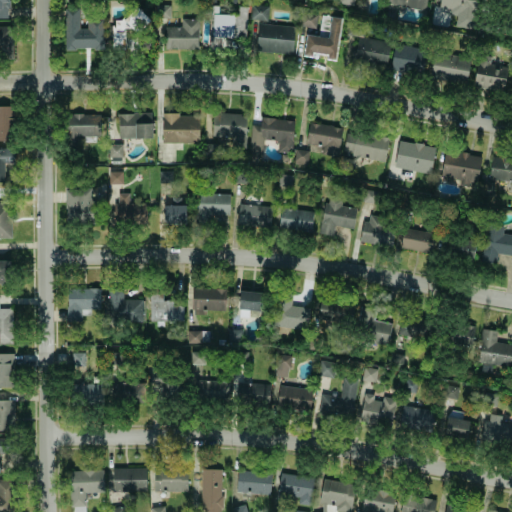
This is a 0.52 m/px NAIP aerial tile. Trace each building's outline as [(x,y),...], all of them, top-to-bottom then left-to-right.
[(0,0),(0,17),(8,17),(8,0),(0,0)] [(389,0),(389,5),(425,10),(426,0),(389,0)] [(439,0),(439,11),(456,13),(454,27),(473,28),(475,0),(439,0)] [(169,5),(155,5),(155,17),(169,17),(169,5)] [(267,20),(268,5),(251,5),(250,20),(267,20)] [(212,14),(212,37),(245,38),(246,7),(238,6),(237,15),(212,14)] [(63,8),(64,50),(104,49),(103,19),(87,19),(87,28),(79,28),(78,8),(63,8)] [(112,49),(124,49),(124,37),(145,36),(145,10),(128,10),(128,19),(112,19),(112,49)] [(303,55),(313,57),(314,53),(325,54),(325,59),(335,60),(341,17),(321,15),(318,36),(305,34),(303,55)] [(198,18),(181,18),(180,27),(165,26),(165,49),(198,49),(198,18)] [(364,23),(348,20),(346,35),(362,37),(364,23)] [(294,25),(257,25),(256,52),(293,53),(294,25)] [(386,66),(389,41),(357,37),(353,61),(386,66)] [(389,70),(420,77),(427,50),(395,42),(389,70)] [(466,82),(470,57),(432,52),(429,78),(466,82)] [(490,60),(478,58),(472,85),(503,92),(508,69),(489,65),(490,60)] [(0,140),(11,140),(10,105),(0,105),(0,140)] [(118,139),(152,138),(151,113),(117,114),(118,139)] [(231,137),(231,149),(245,149),(246,114),(212,113),(212,136),(231,137)] [(100,136),(100,115),(66,114),(65,146),(78,146),(79,135),(100,136)] [(161,114),(162,143),(198,142),(198,114),(161,114)] [(294,120),(260,117),(259,125),(251,124),(248,156),(262,157),(264,138),(277,139),(276,151),(291,152),(294,120)] [(342,129),(309,122),(305,143),(322,147),(321,153),(336,157),(342,129)] [(343,154),(385,160),(388,138),(346,132),(343,154)] [(393,168),(431,173),(435,146),(397,141),(393,168)] [(121,144),(109,144),(108,158),(121,158),(121,144)] [(202,154),(215,154),(215,144),(202,144),(202,154)] [(0,180),(3,180),(3,162),(13,162),(13,149),(0,149),(0,180)] [(307,164),(307,150),(294,149),(294,164),(307,164)] [(477,183),(481,156),(444,150),(440,178),(477,183)] [(488,178),(511,181),(511,161),(491,158),(488,178)] [(122,171),(108,172),(109,184),(122,184),(122,171)] [(159,182),(170,182),(169,171),(158,171),(159,182)] [(290,187),(292,175),(279,174),(278,186),(290,187)] [(65,189),(65,223),(102,224),(102,193),(91,193),(91,189),(65,189)] [(376,202),(376,190),(364,190),(364,202),(376,202)] [(229,194),(197,192),(196,221),(209,221),(210,214),(229,215),(229,194)] [(146,203),(128,203),(128,193),(117,193),(117,203),(113,202),(113,223),(146,224),(146,203)] [(353,228),(355,207),(340,205),(341,198),(325,196),(320,233),(333,235),(334,226),(353,228)] [(0,238),(10,238),(9,203),(0,202),(0,238)] [(237,225),(270,226),(271,206),(238,204),(237,225)] [(163,205),(163,224),(185,224),(185,205),(163,205)] [(313,212),(281,207),(277,227),(310,232),(313,212)] [(390,246),(393,219),(364,216),(361,242),(390,246)] [(511,234),(502,233),(503,226),(484,224),(480,262),(495,263),(496,254),(511,255),(511,234)] [(400,250),(433,251),(434,231),(401,230),(400,250)] [(10,261),(0,260),(0,283),(10,284),(10,261)] [(142,321),(142,299),(123,299),(123,287),(107,287),(107,321),(142,321)] [(66,288),(66,321),(80,321),(80,315),(90,315),(90,309),(100,310),(100,289),(66,288)] [(225,289),(192,288),(191,310),(225,310),(225,289)] [(248,310),(261,311),(262,292),(239,291),(238,317),(248,317),(248,310)] [(183,320),(182,301),(162,302),(162,293),(149,294),(150,321),(183,320)] [(352,301),(319,301),(319,320),(352,321),(352,301)] [(278,327),(305,326),(304,306),(277,307),(278,327)] [(355,330),(364,332),(363,339),(387,345),(392,324),(373,319),(375,309),(360,306),(355,330)] [(0,343),(12,344),(12,309),(0,308),(0,343)] [(403,326),(406,335),(419,330),(416,322),(403,326)] [(474,361),(510,368),(511,358),(511,344),(495,341),(497,331),(480,328),(474,361)] [(227,341),(240,342),(240,329),(228,329),(227,341)] [(187,342),(201,342),(202,331),(187,330),(187,342)] [(204,364),(204,352),(190,351),(190,364),(204,364)] [(247,360),(247,351),(235,351),(236,361),(247,360)] [(84,367),(85,353),(71,352),(71,366),(84,367)] [(12,354),(0,353),(0,386),(12,387),(12,354)] [(402,365),(403,354),(388,353),(388,365),(402,365)] [(289,355),(275,354),(275,376),(288,376),(289,355)] [(317,376),(332,377),(333,366),(319,364),(317,376)] [(177,381),(171,381),(171,374),(160,373),(161,367),(150,366),(149,393),(176,394),(177,381)] [(376,368),(363,367),(362,380),(375,381),(376,368)] [(357,379),(342,377),(339,396),(320,393),(318,413),(351,417),(357,379)] [(229,381),(194,380),(194,400),(229,401),(229,381)] [(74,384),(74,401),(101,401),(100,383),(74,384)] [(111,383),(111,401),(144,400),(144,383),(111,383)] [(268,405),(269,384),(236,383),(236,404),(268,405)] [(277,407),(310,410),(311,388),(278,386),(277,407)] [(497,392),(485,390),(483,404),(495,406),(497,392)] [(381,399),(363,395),(359,420),(391,426),(396,399),(382,396),(381,399)] [(14,400),(0,400),(0,430),(13,431),(14,400)] [(398,427),(431,432),(434,410),(401,405),(398,427)] [(481,438),(511,446),(511,441),(511,424),(500,422),(501,416),(486,413),(481,438)] [(468,420),(446,418),(444,435),(467,437),(468,420)] [(153,492),(187,491),(186,467),(153,467),(153,492)] [(146,468),(112,468),(112,491),(145,492),(146,468)] [(220,511),(222,469),(202,469),(200,511),(220,511)] [(103,470),(70,470),(71,511),(85,511),(85,493),(103,492),(103,470)] [(270,494),(271,471),(237,470),(236,493),(270,494)] [(298,497),(297,503),(309,505),(313,477),(280,473),(277,494),(298,497)] [(332,511),(350,511),(354,484),(323,479),(318,511),(328,511),(329,511),(332,511)] [(392,511),(393,491),(362,490),(361,511),(392,511)] [(398,511),(433,511),(436,500),(403,493),(398,511)]
